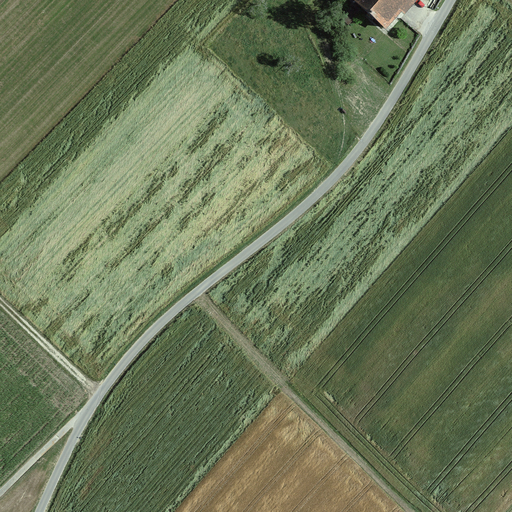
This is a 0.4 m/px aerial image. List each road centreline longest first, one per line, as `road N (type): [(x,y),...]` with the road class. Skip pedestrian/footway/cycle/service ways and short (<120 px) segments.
road 1 (unclassified): [(39,511),(82,415),(120,365),(350,159),(449,0)]
road 2 (track): [(416,511),(196,291)]
